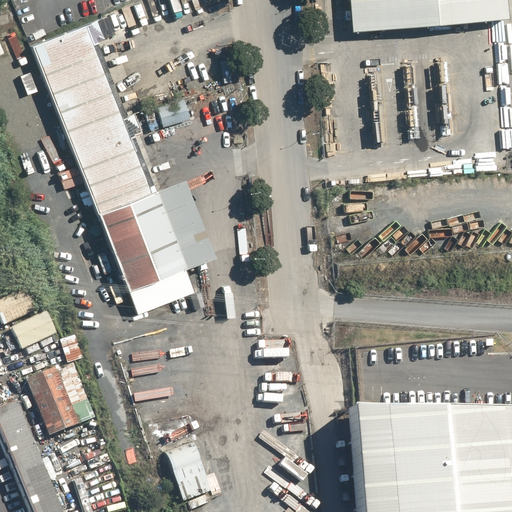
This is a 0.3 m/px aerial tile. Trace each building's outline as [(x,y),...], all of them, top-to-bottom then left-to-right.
[(345,0),(348,30),(503,17),(501,0),(345,0)] [(125,289),(211,255),(180,177),(153,188),(95,41),(103,38),(95,19),(29,45),(125,289)] [(215,89),(146,108),(152,129),(221,110),(215,89)] [(0,320),(3,326),(34,311),(23,288),(0,299),(0,320)] [(44,312),(10,328),(20,351),(24,350),(27,357),(54,344),(51,337),(55,335),(44,312)] [(82,359),(75,335),(59,339),(66,364),(82,359)] [(48,436),(93,419),(70,364),(54,370),(53,368),(24,379),(48,436)] [(362,511),(511,511),(511,398),(353,391),(362,511)] [(0,441),(28,511),(58,511),(14,402),(0,407),(0,441)]
